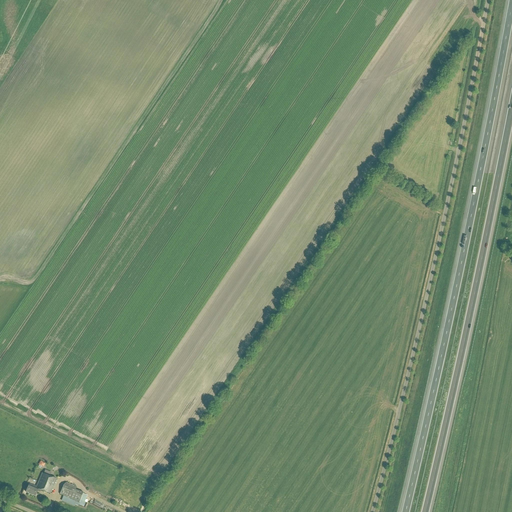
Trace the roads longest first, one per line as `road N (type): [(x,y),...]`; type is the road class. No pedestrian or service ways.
road 1 (unclassified): [(372,511),(487,0)]
road 2 (motorway): [(511,2),(405,511)]
road 3 (motorway): [(425,511),(511,105)]
